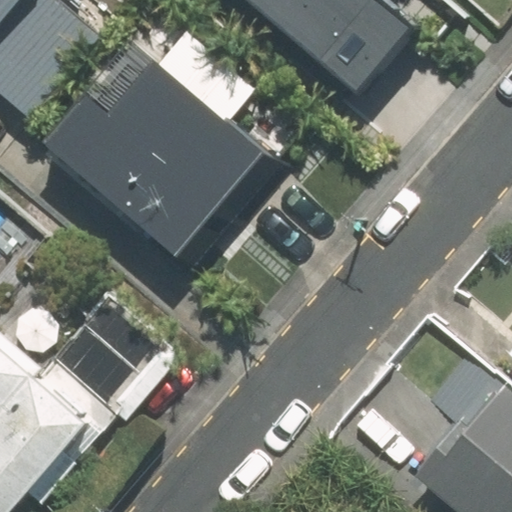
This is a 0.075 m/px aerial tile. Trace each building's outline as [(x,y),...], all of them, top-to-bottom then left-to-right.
[(0,0),(0,89),(34,118),(107,34),(67,0),(0,0)] [(208,0),(351,117),(428,24),(398,0),(208,0)] [(54,142),(186,256),(274,156),(163,60),(117,113),(95,94),(54,142)] [(175,353),(112,298),(50,370),(113,425),(175,353)] [(0,511),(18,511),(95,425),(0,343),(0,511)] [(418,476),(461,511),(511,511),(511,382),(503,375),(418,476)]
